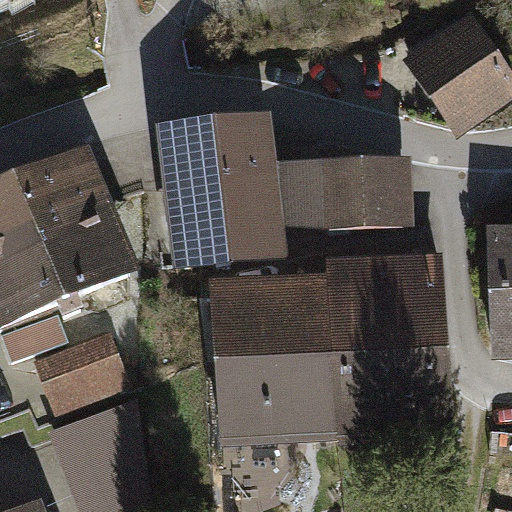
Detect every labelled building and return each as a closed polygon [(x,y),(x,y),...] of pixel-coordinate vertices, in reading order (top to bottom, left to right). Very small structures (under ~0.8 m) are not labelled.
[(462,24),(408,60),(458,135),(511,99),(511,67),(477,14),(462,24)] [(270,114),(160,128),(178,274),(288,260),(285,234),(285,229),(276,162),(270,114)] [(0,260),(112,212),(85,148),(0,183),(0,260)] [(410,229),(410,160),(276,162),(285,229),(336,229),(410,229)] [(0,329),(137,271),(112,212),(0,260),(0,329)] [(511,226),(491,228),(495,343),(511,342),(511,226)] [(328,279),(337,437),(452,431),(442,259),(373,263),(328,266),(328,279)] [(328,279),(216,285),(224,443),(321,438),(337,437),(328,279)] [(60,316),(2,337),(12,363),(70,342),(60,316)] [(110,334),(33,363),(55,421),(132,393),(110,334)] [(49,435),(78,511),(151,511),(139,400),(49,435)]
